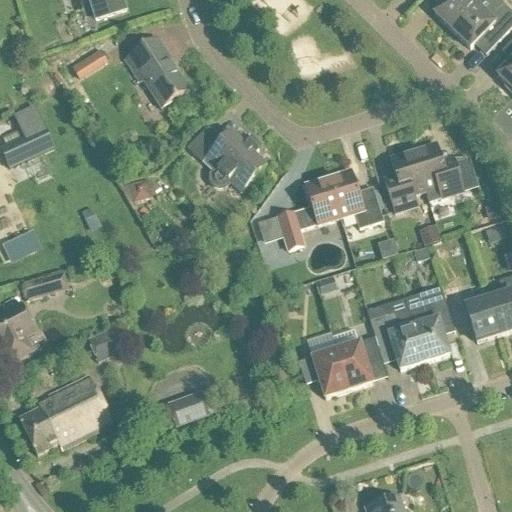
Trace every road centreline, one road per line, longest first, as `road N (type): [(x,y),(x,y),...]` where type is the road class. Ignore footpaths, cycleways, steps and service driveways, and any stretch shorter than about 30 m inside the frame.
road 1 (residential): [(439,85),(421,106),(305,141),(290,138),(198,41),(186,0)]
road 2 (residential): [(459,402),(332,442),(287,478),(263,511)]
